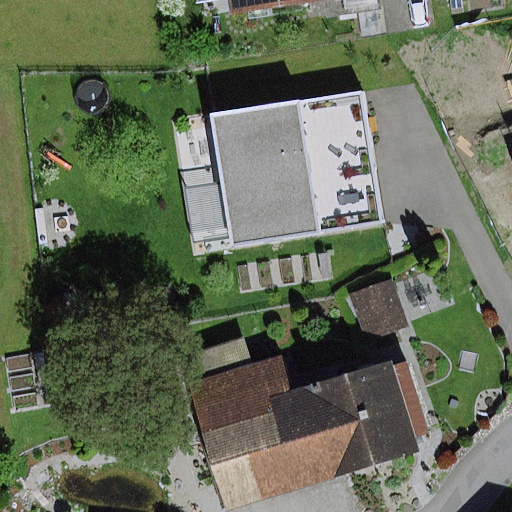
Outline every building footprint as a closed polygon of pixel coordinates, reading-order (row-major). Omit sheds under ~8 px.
[(327,0),(223,0),(226,19),(329,7),(327,0)] [(358,91),(172,122),(194,262),(386,230),(358,91)] [(395,286),(350,300),(368,355),(413,341),(395,286)] [(316,479),(289,391),(279,356),(249,365),(241,339),(178,358),(222,507),(316,479)] [(388,361),(289,391),(316,479),(415,449),(388,361)]
